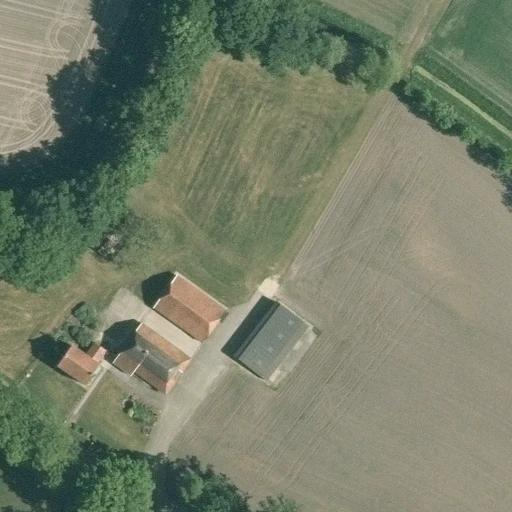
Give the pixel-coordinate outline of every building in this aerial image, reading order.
[(202,343),(225,311),(176,276),(153,308),(202,343)] [(271,385),(314,324),(278,299),(235,360),(271,385)] [(181,372),(190,359),(141,324),(113,363),(131,376),(134,372),(165,394),(174,381),(172,379),(178,370),(181,372)] [(97,364),(106,351),(94,343),(85,356),(71,346),(57,366),(85,385),(99,365),(97,364)] [(236,361),(215,385),(244,412),(266,387),(236,361)]
